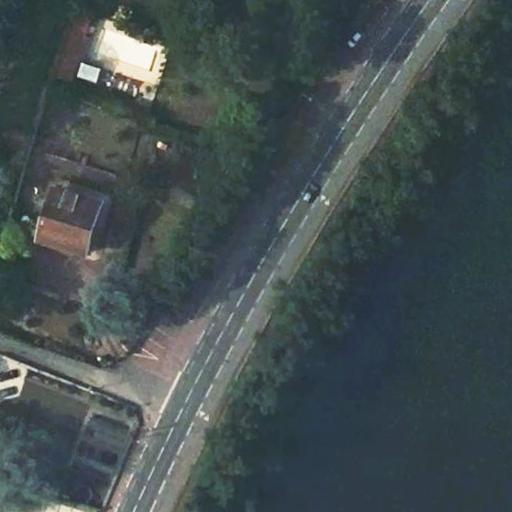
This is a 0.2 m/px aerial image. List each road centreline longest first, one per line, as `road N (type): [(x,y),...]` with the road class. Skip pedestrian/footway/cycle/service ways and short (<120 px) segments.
road 1 (primary): [(431,0),(306,186),(181,409)]
road 2 (residential): [(0,341),(181,409)]
